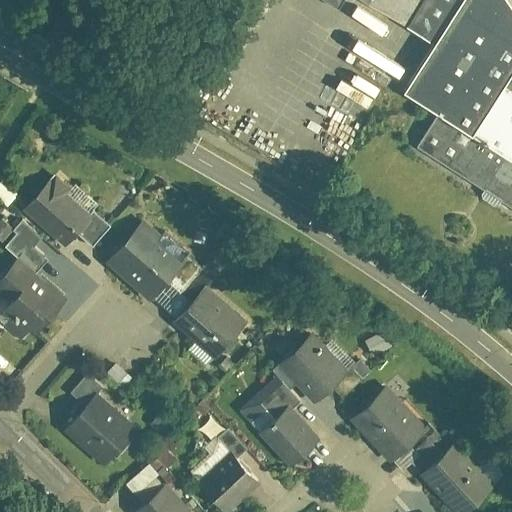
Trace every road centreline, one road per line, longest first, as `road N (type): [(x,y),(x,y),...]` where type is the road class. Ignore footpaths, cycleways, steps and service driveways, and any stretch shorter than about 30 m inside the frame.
road 1 (secondary): [(0,42),(247,186),(511,371)]
road 2 (residential): [(3,433),(94,330),(123,323)]
